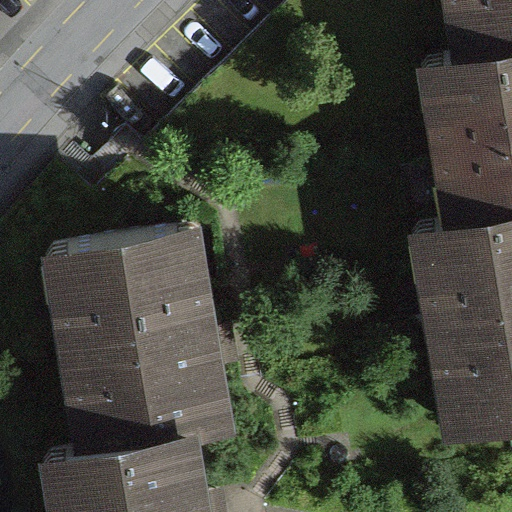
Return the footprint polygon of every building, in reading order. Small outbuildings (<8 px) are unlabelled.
[(511,0),(433,0),(444,62),(511,50),(511,0)] [(511,50),(444,62),(403,70),(433,239),(511,224),(511,50)] [(213,204),(62,225),(90,428),(216,410),(241,407),(213,204)] [(511,430),(511,224),(433,239),(393,246),(429,445),(511,430)] [(230,511),(216,410),(90,428),(63,431),(74,511),(230,511)]
